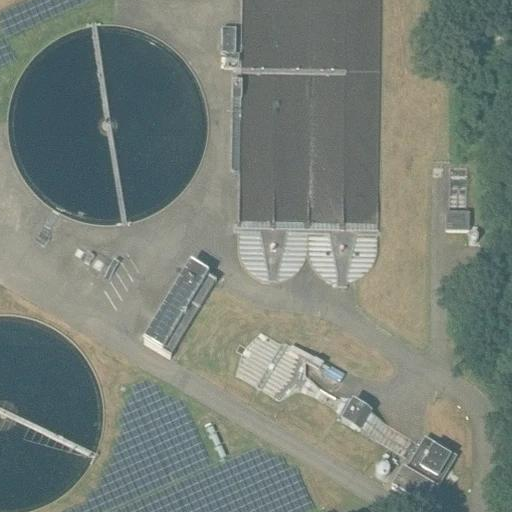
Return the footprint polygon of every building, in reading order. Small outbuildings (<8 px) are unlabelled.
[(445,233),(468,233),(469,215),(446,214),(445,233)] [(143,344),(170,360),(215,284),(188,268),(143,344)] [(340,423),(359,434),(371,415),(351,403),(340,423)] [(407,469),(438,488),(456,460),(424,441),(407,469)] [(398,496),(423,511),(435,490),(410,475),(398,496)]
